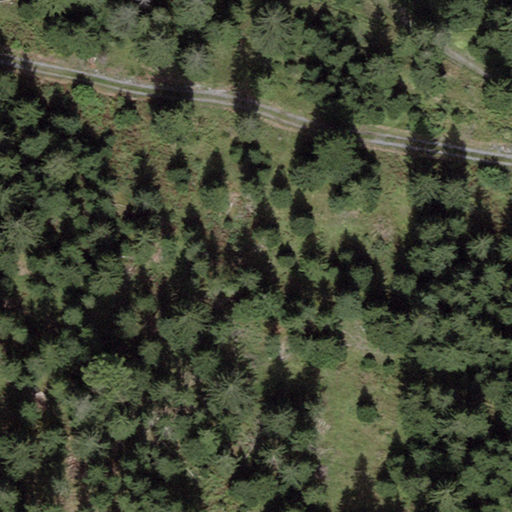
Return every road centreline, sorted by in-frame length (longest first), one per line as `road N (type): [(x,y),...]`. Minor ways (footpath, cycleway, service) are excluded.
road 1 (track): [(0,57),(134,91),(257,109),(330,132),(511,161)]
road 2 (track): [(380,0),(511,97)]
